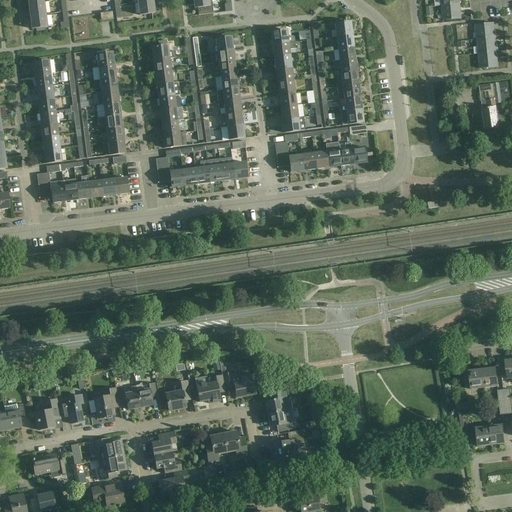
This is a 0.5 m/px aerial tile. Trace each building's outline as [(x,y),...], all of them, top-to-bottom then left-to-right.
[(192,0),(193,8),(196,7),(197,15),(212,13),(210,1),(213,1),(212,0),(192,0)] [(153,13),(152,1),(136,3),(138,15),(153,13)] [(29,16),(44,14),(43,2),(27,4),(29,16)] [(461,18),(459,3),(441,5),(442,20),(461,18)] [(119,5),(114,5),(115,19),(116,19),(117,24),(121,23),(121,18),(129,17),(128,4),(119,5)] [(434,16),(433,7),(425,7),(426,16),(434,16)] [(66,12),(61,12),(63,22),(60,23),(60,29),(68,28),(66,12)] [(113,19),(112,12),(100,14),(100,20),(113,19)] [(46,27),(44,14),(29,16),(30,29),(46,27)] [(336,36),(351,34),(349,21),(334,23),(335,31),(331,31),(331,38),(336,37),(336,36)] [(475,25),(477,40),(495,38),(493,23),(475,25)] [(270,32),(271,44),(287,42),(287,44),(295,43),(294,38),(293,37),(286,37),(285,29),(270,32)] [(336,37),(337,49),(353,47),(351,34),(336,36),(336,37)] [(210,53),(216,52),(232,50),(230,37),(215,39),(216,46),(210,47),(210,53)] [(496,52),(495,38),(477,40),(478,54),(496,52)] [(295,49),(295,43),(287,44),(287,42),(271,44),(273,57),(289,55),(288,50),(295,49)] [(150,47),(152,60),(168,58),(169,59),(175,58),(174,51),(168,52),(167,45),(150,47)] [(337,49),(339,61),(354,59),(353,47),(337,49)] [(216,52),(218,64),(233,62),(232,50),(216,52)] [(97,66),(113,64),(111,52),(96,54),(97,66)] [(498,66),(496,52),(478,54),(479,68),(498,66)] [(275,70),(290,68),(289,55),(273,57),(275,70)] [(170,70),(169,59),(168,58),(152,60),(154,72),(170,70)] [(356,72),(354,59),(339,61),(339,63),(333,63),(334,69),(340,68),(341,74),(356,72)] [(32,62),(33,75),(49,73),(47,60),(32,62)] [(214,77),(235,75),(233,62),(218,64),(218,65),(212,65),(214,77)] [(97,67),(92,68),(93,79),(99,79),(115,77),(113,64),(97,66),(97,67)] [(276,82),(292,80),(290,68),(275,70),(276,82)] [(155,85),(172,83),(170,70),(154,72),(155,85)] [(356,72),(341,74),(342,86),(357,84),(356,72)] [(35,88),(51,85),(49,73),(33,75),(35,88)] [(237,87),(235,75),(214,77),(214,78),(216,91),(221,90),(221,89),(237,87)] [(100,92),(116,90),(115,77),(99,79),(100,92)] [(278,95),(294,93),(292,80),(276,82),(278,95)] [(508,82),(499,84),(502,104),(510,102),(508,82)] [(155,85),(157,97),(173,95),(179,94),(178,83),(172,83),(155,85)] [(344,99),(359,97),(357,84),(342,86),(342,87),(337,88),(337,94),(343,93),(344,99)] [(36,100),(52,98),(51,85),(35,88),(36,100)] [(495,100),(492,85),(479,87),(481,102),(487,101),(488,109),(482,110),(483,118),(481,119),(482,127),(484,126),(485,129),(494,128),(493,125),(498,124),(496,108),(495,108),(495,105),(494,100),(495,100)] [(221,90),(216,91),(218,103),(223,102),(223,101),(238,99),(237,87),(221,89),(221,90)] [(101,92),(96,92),(97,104),(102,104),(118,102),(116,90),(101,92)] [(295,105),(294,93),(278,95),(280,107),(295,105)] [(173,95),(157,97),(159,110),(175,108),(173,95)] [(360,109),(359,97),(344,99),(345,106),(340,106),(339,107),(339,112),(340,112),(360,109)] [(36,100),(38,113),(54,110),(52,98),(36,100)] [(240,112),(238,99),(223,101),(223,102),(218,103),(218,108),(224,108),(225,114),(240,112)] [(102,104),(104,117),(119,115),(118,102),(102,104)] [(314,104),(310,104),(311,109),(314,109),(315,115),(320,114),(318,102),(313,103),(314,104)] [(297,117),(295,105),(280,107),(281,119),(297,117)] [(175,108),(159,110),(160,122),(177,120),(177,121),(183,120),(181,107),(175,108)] [(362,122),(360,109),(340,112),(342,125),(362,122)] [(38,113),(40,125),(55,123),(54,110),(38,113)] [(242,124),(240,112),(225,114),(225,121),(219,121),(220,128),(226,127),(226,126),(242,124)] [(104,118),(97,119),(98,125),(105,124),(105,129),(121,127),(119,115),(104,117),(104,118)] [(297,118),(297,117),(281,119),(283,132),(298,130),(298,124),(304,123),(303,117),(297,118)] [(178,133),(177,121),(177,120),(160,122),(162,135),(178,133)] [(40,125),(41,137),(57,135),(55,123),(40,125)] [(226,126),(226,127),(228,139),(243,137),(242,124),(226,126)] [(366,133),(365,125),(348,128),(349,133),(349,136),(366,133)] [(105,129),(107,142),(123,140),(121,127),(105,129)] [(180,145),(178,133),(162,135),(164,147),(180,145)] [(284,136),(284,143),(286,142),(297,141),(296,134),(284,136)] [(41,137),(43,151),(59,149),(57,135),(41,137)] [(123,140),(107,142),(108,154),(124,152),(123,140)] [(244,141),(231,143),(232,150),(245,148),(244,141)] [(326,152),(328,167),(340,166),(338,150),(337,143),(325,145),(326,151),(326,152)] [(338,150),(340,166),(353,164),(351,148),(350,143),(344,144),(345,149),(338,150)] [(364,147),(351,148),(353,164),(366,162),(364,147)] [(60,161),(59,149),(43,151),(45,163),(60,161)] [(165,152),(166,158),(167,158),(181,156),(180,154),(179,150),(165,151),(165,152)] [(326,152),(313,153),(315,169),(328,167),(326,152)] [(313,153),(301,155),(303,170),(315,169),(313,153)] [(301,155),(288,156),(288,160),(289,167),(290,172),(303,170),(301,155)] [(126,163),(125,156),(112,158),(113,165),(126,163)] [(156,166),(168,164),(167,158),(166,158),(155,160),(156,166)] [(196,184),(209,182),(207,167),(206,161),(200,162),(200,168),(194,168),(196,184)] [(231,163),(233,179),(246,177),(244,162),(231,163)] [(233,179),(231,163),(219,165),(221,181),(233,179)] [(60,172),(58,165),(46,167),(46,174),(60,172)] [(221,181),(219,165),(207,167),(209,182),(221,181)] [(196,184),(194,168),(182,170),(184,186),(196,184)] [(184,186),(182,170),(169,172),(170,176),(170,182),(171,187),(184,186)] [(81,183),(75,184),(77,200),(90,198),(88,182),(87,176),(80,177),(81,183)] [(112,179),(114,195),(127,193),(125,177),(112,179)] [(112,179),(100,181),(102,196),(114,195),(112,179)] [(75,180),(62,181),(65,201),(77,200),(75,184),(75,180)] [(50,187),(51,191),(51,197),(52,203),(65,201),(62,181),(56,182),(57,186),(50,187)] [(100,181),(88,182),(90,198),(102,196),(100,181)] [(0,209),(8,208),(6,193),(0,193),(0,209)] [(496,368),(482,370),(485,388),(498,386),(496,368)] [(472,390),(485,388),(482,370),(469,372),(472,390)] [(231,376),(230,373),(224,374),(227,387),(233,386),(233,384),(234,384),(237,398),(254,395),(250,375),(239,377),(239,374),(231,376)] [(225,392),(222,376),(209,379),(208,376),(195,379),(200,402),(208,401),(209,404),(220,401),(218,393),(225,392)] [(190,399),(187,382),(173,385),(175,393),(165,395),(169,412),(186,408),(184,401),(190,399)] [(312,382),(303,384),(304,389),(306,388),(308,389),(309,392),(314,391),(312,382)] [(135,386),(136,392),(137,392),(140,408),(153,405),(151,398),(157,397),(154,384),(149,385),(148,384),(141,384),(140,385),(135,386)] [(119,404),(116,389),(105,391),(106,397),(94,400),(98,419),(114,416),(112,405),(119,404)] [(137,392),(136,392),(125,395),(124,390),(118,391),(121,405),(126,404),(127,410),(140,408),(137,392)] [(270,401),(265,402),(268,415),(292,410),(289,398),(287,398),(286,391),(269,395),(270,401)] [(314,394),(307,396),(309,406),(316,404),(314,394)] [(70,403),(60,405),(63,420),(68,419),(70,418),(71,424),(83,422),(79,404),(82,404),(80,395),(74,397),(70,398),(71,402),(70,403)] [(61,419),(57,400),(46,402),(48,411),(35,414),(39,431),(55,427),(53,420),(61,419)] [(455,404),(456,411),(462,411),(462,410),(468,409),(469,409),(468,403),(467,403),(455,404)] [(4,407),(5,412),(6,412),(9,430),(21,428),(20,419),(25,418),(23,405),(17,406),(16,404),(4,407)] [(312,422),(305,423),(306,429),(321,426),(320,424),(317,405),(309,406),(312,422)] [(292,410),(268,415),(270,427),(276,426),(278,433),(295,429),(292,410)] [(465,431),(462,411),(456,411),(458,431),(465,431)] [(6,412),(5,412),(0,413),(0,432),(9,430),(6,412)] [(490,427),(492,445),(505,444),(503,425),(490,427)] [(492,445),(490,427),(477,429),(479,447),(492,445)] [(304,447),(301,431),(289,433),(290,441),(274,444),(277,463),(297,459),(295,449),(304,447)] [(154,456),(171,453),(170,445),(176,444),(174,432),(158,435),(159,441),(151,442),(154,456)] [(236,432),(223,435),(227,453),(236,451),(237,457),(247,455),(244,438),(237,440),(236,432)] [(218,455),(227,453),(223,435),(210,437),(212,445),(205,446),(208,463),(219,461),(218,455)] [(105,452),(106,459),(123,456),(120,442),(110,444),(109,438),(93,442),(95,454),(105,452)] [(173,460),(171,453),(154,456),(157,470),(165,468),(166,474),(173,473),(181,471),(179,459),(173,460)] [(57,462),(56,455),(32,460),(35,475),(53,472),(52,471),(58,469),(59,474),(65,473),(63,461),(57,462)] [(126,470),(123,456),(106,459),(108,467),(98,469),(100,481),(117,478),(116,472),(126,470)] [(306,459),(291,463),(292,470),(308,466),(306,459)] [(175,479),(159,482),(160,489),(163,488),(164,495),(185,491),(191,490),(189,481),(187,470),(181,471),(173,473),(175,479)] [(336,484),(329,486),(330,492),(337,491),(338,493),(343,492),(342,483),(336,484)] [(89,491),(88,484),(78,485),(79,493),(89,491)] [(125,506),(121,484),(115,485),(92,490),(94,503),(106,501),(107,509),(125,506)] [(326,502),(324,490),(311,492),(305,493),(306,498),(299,500),(301,511),(314,511),(319,511),(318,504),(326,502)] [(56,511),(56,508),(52,493),(38,497),(39,502),(31,503),(33,511),(56,511)] [(11,505),(4,507),(4,511),(27,511),(23,494),(13,497),(10,497),(9,497),(9,499),(10,500),(11,505)]
